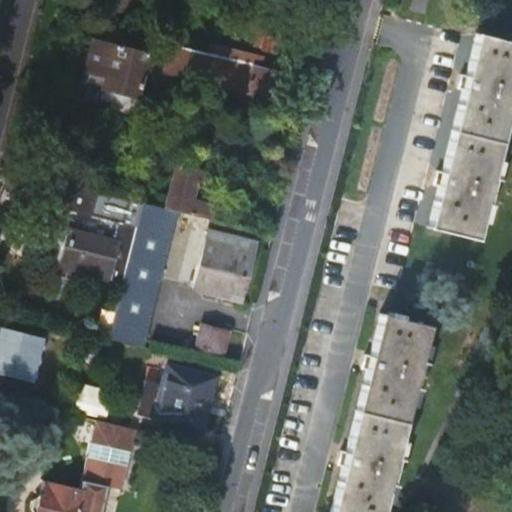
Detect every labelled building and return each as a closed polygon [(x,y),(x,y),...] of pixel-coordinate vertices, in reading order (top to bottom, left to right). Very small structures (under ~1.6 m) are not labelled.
[(299,0),(294,4),(276,69),(314,79),(324,37),(334,0),(332,0),(299,0)] [(131,116),(151,38),(101,25),(88,80),(103,84),(98,107),(131,116)] [(511,105),(511,39),(479,31),(430,224),(479,237),(511,105)] [(223,73),(227,57),(185,46),(172,43),(167,70),(203,79),(205,68),(223,73)] [(82,103),(98,107),(103,84),(88,80),(82,103)] [(189,214),(201,168),(181,163),(169,208),(175,210),(189,214)] [(92,212),(137,224),(142,201),(134,199),(97,190),(92,212)] [(140,345),(175,210),(169,208),(142,201),(137,224),(108,337),(140,345)] [(200,205),(196,216),(211,219),(223,223),(225,212),(200,205)] [(62,246),(58,266),(110,280),(119,242),(100,236),(102,231),(57,219),(52,244),(62,246)] [(242,300),(261,232),(223,223),(211,219),(194,287),(242,300)] [(382,511),(430,324),(382,313),(331,511),(335,511),(382,511)] [(2,325),(0,332),(0,370),(34,379),(44,336),(2,325)] [(205,327),(200,348),(225,354),(231,333),(205,327)] [(168,366),(155,419),(204,432),(210,412),(205,410),(212,378),(168,366)] [(142,397),(159,398),(161,378),(144,377),(142,397)] [(61,397),(58,410),(72,414),(75,401),(61,397)] [(135,438),(137,430),(96,420),(94,428),(135,438)] [(122,489),(135,438),(94,428),(81,480),(102,485),(107,486),(122,489)] [(95,511),(102,485),(81,480),(79,491),(46,482),(43,495),(39,495),(32,499),(29,508),(31,511),(95,511)]
